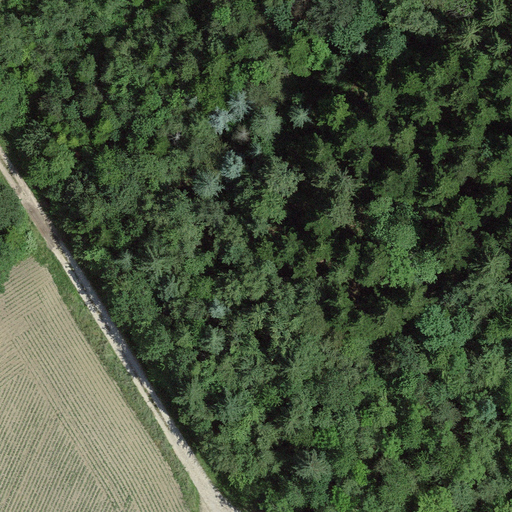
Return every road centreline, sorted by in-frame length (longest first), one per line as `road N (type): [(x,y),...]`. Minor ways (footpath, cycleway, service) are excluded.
road 1 (track): [(229,511),(202,483),(0,158)]
road 2 (track): [(252,511),(511,194)]
